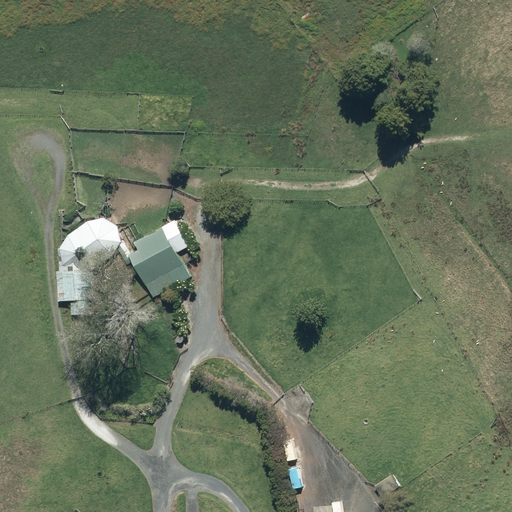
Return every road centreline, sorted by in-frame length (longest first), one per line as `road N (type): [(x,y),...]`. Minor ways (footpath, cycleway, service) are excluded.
road 1 (track): [(161,511),(156,470),(178,378),(200,337),(203,190),(140,153),(114,116),(76,103),(0,101)]
road 2 (track): [(45,217),(75,407),(96,431),(156,470),(214,492),(233,511)]
road 3 (track): [(203,190),(256,178),(337,183),(383,172),(408,150),(455,139)]
